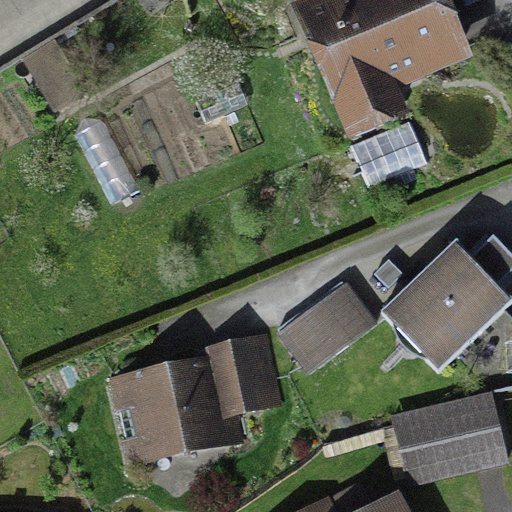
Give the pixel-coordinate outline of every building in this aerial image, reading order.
[(435,0),(342,0),(306,16),(342,101),(458,52),(435,0)] [(410,122),(351,147),(368,189),(428,163),(410,122)] [(511,258),(493,239),(473,261),(496,285),(511,271),(511,258)] [(511,303),(511,301),(496,285),(473,261),(456,244),(381,315),(438,374),(511,303)] [(308,374),(373,326),(342,284),(277,332),(308,374)] [(197,443),(209,451),(218,439),(237,434),(231,405),(224,407),(217,402),(209,363),(114,384),(131,457),(197,443)] [(408,486),(506,462),(492,404),(394,427),(408,486)]
